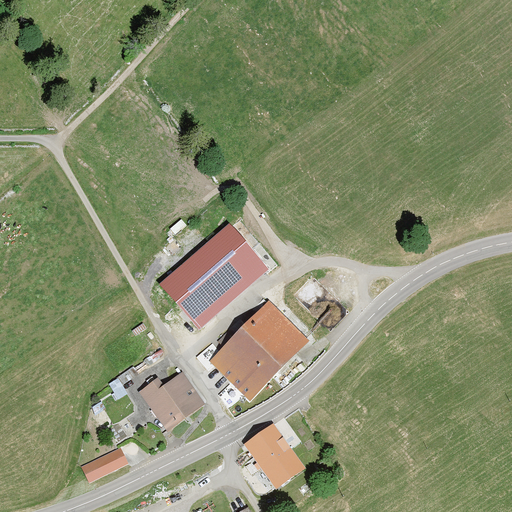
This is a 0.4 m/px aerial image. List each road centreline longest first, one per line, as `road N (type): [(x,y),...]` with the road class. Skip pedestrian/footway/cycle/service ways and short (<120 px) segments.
road 1 (secondary): [(511,243),(435,267),(399,291),(298,391),(238,429),(62,511)]
road 2 (track): [(139,294),(56,149),(37,138),(0,138)]
road 3 (track): [(56,149),(194,0)]
